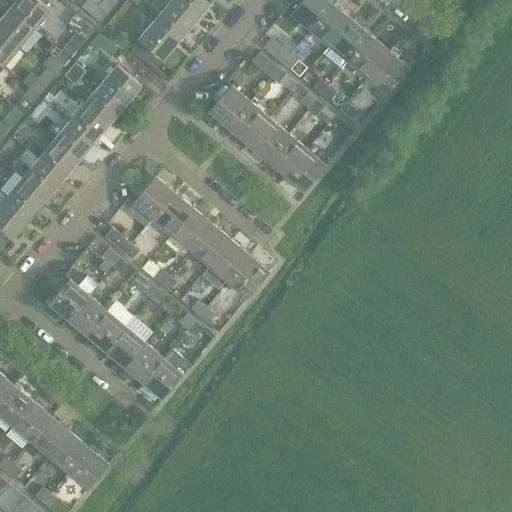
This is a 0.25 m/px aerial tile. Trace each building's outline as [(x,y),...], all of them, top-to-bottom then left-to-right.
[(17,0),(10,9),(34,29),(50,10),(38,0),(17,0)] [(91,0),(86,0),(81,7),(99,22),(116,2),(114,0),(102,0),(98,5),(91,0)] [(172,0),(171,2),(195,22),(211,3),(207,0),(172,0)] [(303,0),(292,14),(311,30),(333,4),(327,0),(303,0)] [(155,20),(180,41),(195,22),(171,2),(155,20)] [(333,4),(311,30),(329,46),(351,19),(333,4)] [(0,20),(0,32),(19,48),(34,29),(10,9),(0,20)] [(93,30),(74,14),(67,23),(77,31),(86,39),(93,30)] [(351,19),(329,46),(348,62),(370,36),(351,19)] [(164,59),(180,41),(155,20),(140,39),(164,59)] [(77,31),(67,43),(76,51),(86,39),(77,31)] [(0,65),(2,67),(19,48),(0,32),(0,65)] [(98,34),(90,43),(109,59),(117,49),(98,34)] [(370,36),(348,62),(367,78),(389,52),(370,36)] [(264,47),(282,63),(290,54),(272,38),(264,47)] [(67,43),(60,51),(69,59),(76,51),(67,43)] [(54,58),(63,66),(69,59),(60,51),(54,58)] [(252,61),(271,77),(278,68),(260,52),(252,61)] [(389,52),(367,78),(376,85),(369,92),(379,100),(385,93),(386,94),(408,68),(389,52)] [(290,54),(282,63),(290,69),(297,60),(290,54)] [(54,58),(44,69),(54,77),(63,66),(54,58)] [(64,75),(74,84),(85,71),(75,63),(64,75)] [(101,85),(125,106),(142,86),(117,65),(101,85)] [(278,68),(271,77),(277,83),(285,74),(278,68)] [(44,69),(34,82),(43,90),(54,77),(44,69)] [(319,79),(311,88),(320,95),(328,86),(319,79)] [(28,89),(37,97),(43,90),(34,82),(28,89)] [(85,103),(110,124),(125,106),(101,85),(85,103)] [(210,112),(228,128),(250,102),(232,86),(210,112)] [(328,86),(320,95),(328,101),(335,92),(328,86)] [(22,96),(32,104),(37,97),(28,89),(22,96)] [(10,93),(5,100),(23,114),(31,104),(22,96),(19,99),(10,93)] [(301,100),(310,107),(316,100),(308,93),(301,100)] [(317,100),(296,123),(301,127),(312,112),(316,115),(324,106),(317,100)] [(250,102),(228,128),(247,144),(269,118),(250,102)] [(78,130),(94,143),(110,124),(85,103),(69,123),(78,130)] [(11,110),(4,118),(13,125),(23,114),(14,107),(11,110)] [(357,110),(349,119),(357,126),(365,117),(357,110)] [(4,118),(0,123),(0,128),(6,134),(13,125),(4,118)] [(269,118),(247,144),(266,159),(288,133),(269,118)] [(65,150),(79,161),(94,143),(78,130),(69,123),(54,141),(65,150)] [(338,133),(346,140),(354,131),(346,124),(338,133)] [(288,133),(266,159),(284,175),(306,149),(288,133)] [(38,159),(63,180),(79,161),(65,150),(54,141),(45,151),(31,139),(24,147),(38,159)] [(306,149),(284,175),(303,191),(325,165),(306,149)] [(10,167),(22,178),(23,178),(30,184),(47,199),(63,180),(38,159),(31,168),(19,157),(10,167)] [(130,189),(139,197),(133,204),(152,220),(174,193),(154,177),(146,170),(130,189)] [(6,197),(31,218),(47,199),(30,184),(23,178),(22,178),(6,197)] [(174,193),(152,220),(170,235),(193,209),(174,193)] [(0,223),(15,236),(31,218),(6,197),(0,204),(0,223)] [(193,209),(170,235),(190,251),(212,225),(193,209)] [(212,225),(190,251),(208,266),(230,240),(212,225)] [(105,237),(124,254),(132,244),(112,228),(105,237)] [(230,240),(208,266),(227,282),(249,256),(230,240)] [(132,244),(124,254),(131,259),(139,250),(132,244)] [(104,260),(112,267),(120,258),(112,251),(104,260)] [(249,256),(227,282),(246,298),(268,271),(249,256)] [(120,258),(112,267),(119,273),(127,264),(120,258)] [(141,268),(161,284),(169,275),(149,258),(141,268)] [(169,275),(161,284),(169,291),(176,281),(169,275)] [(48,303),(67,320),(89,294),(70,278),(48,303)] [(141,291),(150,299),(158,290),(149,281),(141,291)] [(158,290),(150,299),(157,304),(165,295),(158,290)] [(89,294),(67,320),(86,336),(108,311),(107,310),(89,294)] [(198,299),(190,308),(199,316),(206,307),(198,299)] [(108,311),(86,336),(105,352),(127,327),(125,326),(133,316),(115,300),(107,310),(108,311)] [(206,307),(199,316),(206,322),(214,313),(206,307)] [(186,329),(188,331),(196,321),(186,313),(178,322),(182,325),(180,329),(183,332),(186,329)] [(196,321),(188,331),(194,336),(202,326),(196,321)] [(127,327),(105,352),(123,368),(145,342),(127,327)] [(145,342),(123,368),(142,384),(164,358),(162,357),(145,342)] [(164,358),(142,384),(161,400),(183,375),(182,374),(190,363),(171,347),(162,357),(164,358)] [(0,401),(14,385),(0,373),(0,401)] [(14,385),(0,401),(0,414),(12,425),(32,400),(14,385)] [(32,400),(12,425),(30,439),(32,441),(52,417),(32,400)] [(32,441),(30,439),(23,448),(33,457),(40,448),(50,456),(70,432),(52,417),(32,441)] [(70,432),(50,456),(69,471),(89,447),(70,432)] [(89,447),(69,471),(88,488),(108,464),(89,447)] [(5,455),(0,461),(0,468),(5,472),(13,463),(5,455)] [(13,463),(5,472),(13,478),(20,469),(13,463)] [(6,481),(0,488),(0,506),(0,507),(15,489),(6,481)] [(42,486),(34,496),(42,503),(50,493),(42,486)] [(15,489),(0,507),(6,511),(11,511),(24,496),(15,489)] [(50,493),(42,503),(51,510),(58,500),(50,493)] [(24,496),(11,511),(27,511),(34,504),(24,496)]
